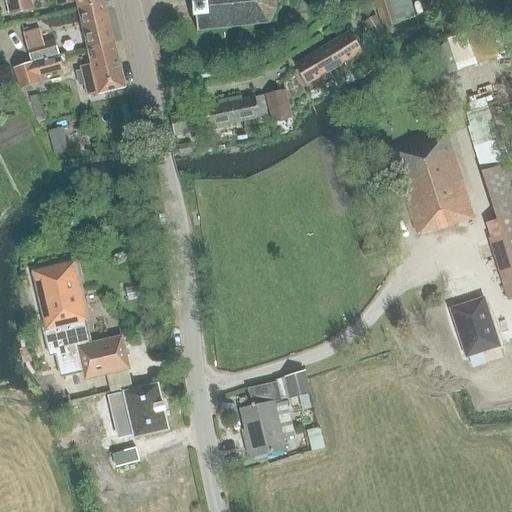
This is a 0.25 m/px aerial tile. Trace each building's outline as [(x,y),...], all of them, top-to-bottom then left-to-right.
[(5,0),(9,16),(34,11),(31,0),(5,0)] [(55,0),(57,6),(76,2),(78,9),(105,3),(104,0),(55,0)] [(275,9),(274,0),(193,0),(194,1),(192,1),(193,17),(196,17),(196,21),(196,31),(268,23),(275,9)] [(373,0),(374,3),(385,36),(390,34),(391,40),(406,34),(405,31),(399,10),(402,9),(398,0),(373,0)] [(105,3),(78,9),(87,49),(114,43),(105,3)] [(364,25),(371,36),(382,28),(375,18),(364,25)] [(492,23),(472,28),(480,64),(501,59),(492,23)] [(349,33),(322,49),(334,69),(361,52),(349,33)] [(457,72),(447,40),(431,56),(437,78),(457,72)] [(54,41),(28,48),(32,63),(58,56),(54,41)] [(114,43),(87,49),(91,65),(80,67),(87,96),(125,87),(114,43)] [(334,69),(322,49),(295,65),(306,85),(334,69)] [(58,56),(32,63),(14,69),(21,89),(40,83),(39,77),(62,70),(58,56)] [(274,129),(283,127),(290,126),(288,119),(292,118),(289,106),(294,105),(290,91),(266,95),(271,117),(272,117),(274,129)] [(211,128),(235,123),(260,118),(267,116),(263,96),(255,97),(242,100),(241,96),(218,101),(218,105),(188,111),(186,104),(176,106),(178,113),(170,115),(174,136),(191,133),(191,136),(211,132),(212,132),(211,128)] [(466,124),(473,147),(496,219),(483,223),(501,280),(508,301),(511,300),(511,186),(497,139),(485,98),(469,103),(471,111),(464,114),(467,124),(466,124)] [(62,128),(48,131),(54,156),(68,152),(62,128)] [(473,219),(446,135),(394,152),(402,177),(399,178),(416,234),(433,229),(434,231),(473,219)] [(192,152),(191,143),(178,145),(180,155),(192,152)] [(113,195),(99,198),(103,217),(117,214),(113,195)] [(76,211),(82,233),(98,229),(92,206),(76,211)] [(49,356),(57,354),(63,377),(83,373),(85,380),(128,371),(125,357),(120,338),(91,345),(85,321),(88,320),(75,262),(32,272),(45,329),(43,329),(49,356)] [(498,346),(483,299),(451,310),(456,324),(455,325),(455,326),(456,326),(458,332),(457,333),(458,334),(459,334),(466,357),(498,346)] [(135,323),(137,330),(149,327),(147,320),(135,323)] [(274,402),(280,401),(310,395),(305,373),(276,380),(276,383),(248,389),(253,407),(240,409),(251,457),(285,450),(283,439),(274,404),(274,402)] [(156,383),(153,383),(122,391),(133,438),(168,430),(163,411),(164,411),(162,403),(161,403),(156,383)] [(274,404),(283,439),(294,436),(286,401),(274,404)] [(66,407),(69,423),(81,420),(77,402),(70,403),(71,407),(66,407)] [(136,448),(112,454),(115,467),(139,462),(136,448)] [(137,511),(129,476),(101,483),(108,511),(137,511)]
